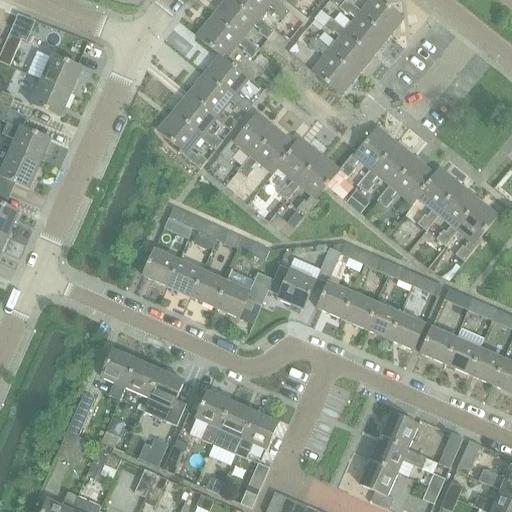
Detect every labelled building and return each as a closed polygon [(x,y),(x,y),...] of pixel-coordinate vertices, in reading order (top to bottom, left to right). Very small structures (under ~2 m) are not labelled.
[(229,0),(227,0),(213,18),(242,42),(244,39),(254,27),(260,32),(259,34),(267,41),(275,33),(260,21),(257,23),(229,0)] [(272,3),(267,0),(229,0),(257,23),(260,21),(270,8),(276,13),(274,15),(283,23),(290,14),(274,1),(272,3)] [(341,0),(333,0),(331,3),(340,9),(345,3),(341,0)] [(359,17),(388,40),(404,21),(381,2),(382,0),(369,0),(371,2),(361,14),(359,17)] [(373,59),(388,40),(359,17),(361,14),(346,2),(345,3),(340,9),(348,16),(349,15),(355,20),(345,32),(343,35),(373,59)] [(328,54),(357,78),(373,59),(343,35),(345,32),(322,13),(315,21),(332,35),(333,33),(340,39),(330,51),(328,54)] [(18,17),(0,58),(0,63),(10,68),(21,41),(27,43),(35,25),(18,17)] [(197,38),(220,57),(226,62),(227,61),(239,46),(245,51),(243,53),(252,60),(259,51),(244,39),(242,42),(213,18),(197,38)] [(295,23),(290,29),(296,34),(301,28),(295,23)] [(328,54),(330,51),(315,39),(308,47),(317,54),(318,52),(325,58),(312,74),(341,98),(357,78),(328,54)] [(246,115),(254,106),(245,99),(243,101),(237,96),(250,80),(227,61),(226,62),(220,57),(203,78),(232,102),(246,115)] [(45,77),(42,83),(71,95),(81,71),(53,58),(52,61),(48,70),(45,77)] [(231,133),(238,124),(230,117),(228,119),(222,114),(232,102),(203,78),(188,96),(217,120),(231,133)] [(42,83),(31,107),(60,120),(71,95),(42,83)] [(13,99),(0,93),(0,107),(8,111),(13,99)] [(215,151),(223,143),(214,135),(212,137),(207,132),(217,120),(188,96),(173,115),(201,139),(215,151)] [(27,119),(8,111),(0,107),(0,121),(8,125),(3,136),(16,141),(10,155),(39,168),(50,143),(22,131),(27,119)] [(191,150),(201,139),(173,115),(158,133),(173,145),(180,151),(180,152),(200,169),(207,161),(199,154),(197,156),(191,150)] [(252,161),(276,131),(257,116),(234,145),(231,142),(218,157),(226,164),(234,155),(232,153),(237,148),(249,158),(252,161)] [(358,163),(370,173),(373,175),(397,146),(378,130),(355,159),(352,157),(339,172),(348,179),(355,170),(353,169),(358,163)] [(276,171),(295,147),(276,131),(252,161),(249,158),(237,173),(245,180),(253,170),(251,169),(256,163),(272,176),(276,171)] [(297,188),(322,158),(300,140),(295,147),(276,171),(291,183),(286,189),(284,187),(277,195),(287,203),(298,189),(297,188)] [(376,178),(389,188),(391,190),(415,161),(397,146),(373,175),(370,173),(359,187),(366,194),(374,185),(372,183),(376,178)] [(0,179),(29,192),(39,168),(10,155),(4,167),(0,165),(0,179)] [(316,201),(327,188),(337,176),(339,172),(322,158),(297,188),(298,189),(310,199),(305,204),(303,203),(297,211),(305,218),(318,202),(316,201)] [(397,192),(412,205),(413,205),(416,201),(416,200),(435,177),(415,161),(391,190),(389,188),(377,202),(386,209),(393,200),(391,199),(397,192)] [(440,170),(435,177),(416,200),(416,201),(431,212),(426,218),(424,217),(417,225),(427,232),(439,218),(437,216),(461,187),(440,170)] [(337,176),(327,188),(335,195),(345,182),(348,179),(339,172),(337,176)] [(437,216),(439,218),(451,228),(446,234),(444,233),(438,241),(446,247),(458,233),(456,231),(479,203),(461,187),(437,216)] [(355,193),(346,204),(355,211),(359,214),(360,215),(369,205),(355,193)] [(498,218),(479,203),(456,231),(458,233),(470,243),(465,250),(463,248),(456,256),(464,263),(481,242),(479,241),(498,218)] [(18,215),(0,207),(0,206),(0,235),(8,239),(18,215)] [(169,220),(187,228),(193,231),(197,220),(173,209),(169,220)] [(296,215),(289,224),(295,229),(302,220),(296,215)] [(197,220),(193,231),(216,241),(220,230),(197,220)] [(220,230),(216,241),(239,251),(244,240),(220,230)] [(244,240),(239,251),(264,262),(269,251),(244,240)] [(364,267),(369,256),(345,245),(341,255),(340,257),(364,267)] [(340,257),(341,255),(330,250),(317,280),(328,285),(340,257)] [(154,252),(143,278),(167,289),(179,263),(154,252)] [(369,256),(364,267),(387,277),(392,266),(369,256)] [(191,300),(202,274),(179,263),(167,289),(191,300)] [(392,266),(387,277),(411,287),(416,276),(392,266)] [(303,313),(316,283),(291,272),(280,268),(269,293),(279,298),(278,301),(303,313)] [(233,272),(232,272),(226,284),(215,310),(239,321),(243,311),(251,315),(255,306),(261,309),(273,282),(258,275),(255,283),(233,273),(233,272)] [(191,300),(215,310),(226,284),(202,274),(191,300)] [(416,276),(411,287),(436,298),(441,287),(416,276)] [(328,286),(325,293),(317,311),(342,322),(353,296),(328,286)] [(468,312),(472,301),(448,290),(443,301),(468,312)] [(353,296),(342,322),(365,332),(376,307),(353,296)] [(472,301),(468,312),(491,322),(496,311),(472,301)] [(365,332),(389,343),(400,317),(376,307),(365,332)] [(511,318),(496,311),(491,322),(511,331),(511,318)] [(389,343),(413,353),(425,328),(400,317),(389,343)] [(420,356),(445,367),(456,341),(432,331),(420,356)] [(445,367),(469,377),(480,352),(456,341),(445,367)] [(480,352),(469,377),(492,388),(504,362),(480,352)] [(102,380),(114,385),(109,397),(120,402),(125,390),(136,363),(114,353),(102,380)] [(511,365),(504,362),(492,388),(511,396),(511,365)] [(136,363),(125,390),(148,400),(160,373),(136,363)] [(160,373),(148,400),(143,413),(177,428),(186,406),(176,402),(184,384),(160,373)] [(196,422),(208,427),(202,441),(213,446),(231,405),(208,394),(196,422)] [(84,395),(67,434),(77,439),(94,400),(84,395)] [(213,446),(235,455),(236,456),(254,415),(231,405),(213,446)] [(246,460),(252,446),(266,453),(278,425),(254,415),(236,456),(246,460)] [(380,441),(407,453),(408,452),(418,429),(391,417),(380,441)] [(57,457),(67,462),(79,467),(88,445),(77,440),(77,439),(67,434),(57,457)] [(117,439),(115,438),(106,434),(101,445),(113,450),(117,439)] [(450,471),(455,459),(463,441),(452,436),(438,466),(450,471)] [(145,446),(138,461),(143,463),(146,464),(156,469),(158,470),(168,447),(155,441),(151,449),(145,446)] [(176,441),(173,449),(183,453),(186,446),(176,441)] [(380,441),(370,464),(397,476),(403,463),(421,471),(426,460),(408,452),(407,453),(380,441)] [(467,479),(473,467),(481,448),(469,443),(456,474),(467,479)] [(173,476),(183,453),(173,449),(163,472),(173,476)] [(115,472),(120,461),(107,456),(103,467),(115,472)] [(360,487),(375,494),(370,506),(383,511),(388,511),(393,501),(387,499),(397,476),(370,464),(360,487)] [(241,506),(252,511),(269,471),(258,466),(241,506)] [(478,483),(501,493),(511,498),(511,469),(506,481),(483,471),(478,483)] [(134,495),(145,500),(155,477),(144,472),(134,495)] [(434,476),(428,490),(439,495),(445,481),(434,476)] [(154,509),(161,494),(166,481),(155,477),(145,500),(143,504),(154,509)] [(218,496),(223,485),(210,480),(205,490),(218,496)] [(452,484),(446,498),(457,503),(463,489),(452,484)] [(177,490),(170,508),(179,511),(183,511),(190,496),(177,490)] [(434,506),(439,495),(428,490),(423,501),(434,506)] [(511,511),(511,498),(501,493),(495,505),(479,498),(474,509),(479,511),(511,511)] [(43,511),(70,511),(76,500),(67,495),(61,508),(48,502),(43,511)] [(267,511),(279,511),(285,499),(275,495),(267,511)] [(207,511),(209,511),(213,502),(201,497),(197,507),(207,511)] [(447,511),(452,511),(457,503),(446,498),(441,509),(447,511)] [(279,511),(291,511),(295,503),(285,499),(279,511)] [(98,511),(99,510),(76,500),(70,511),(98,511)] [(291,511),(304,511),(306,508),(295,503),(291,511)]
